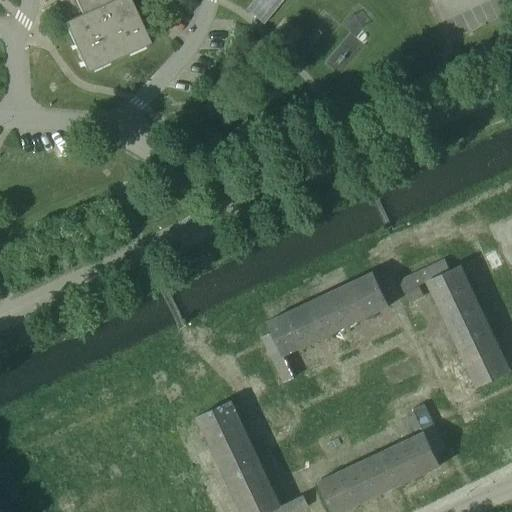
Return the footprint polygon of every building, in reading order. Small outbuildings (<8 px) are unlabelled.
[(57,0),(58,1),(59,3),(61,4),(63,5),(65,6),(67,6),(65,21),(63,21),(65,24),(86,72),(150,42),(130,0),(57,0)] [(426,282),(436,303),(470,286),(460,265),(449,271),(445,260),(399,281),(404,292),(426,282)] [(372,272),(351,282),(367,316),(388,306),(372,272)] [(351,282),(330,292),(346,326),(367,316),(351,282)] [(436,303),(446,324),(480,307),(470,286),(436,303)] [(330,292),(309,302),(325,336),(346,326),(330,292)] [(309,302),(288,312),(304,346),(325,336),(309,302)] [(446,324),(456,345),(490,328),(480,307),(446,324)] [(304,346),(288,312),(267,322),(272,332),(261,337),(283,383),(294,378),(283,356),(304,346)] [(456,345),(466,366),(500,350),(490,328),(456,345)] [(500,350),(466,366),(476,387),(510,371),(500,350)] [(197,417),(207,438),(241,422),(231,401),(197,417)] [(424,432),(402,442),(419,476),(440,466),(435,455),(445,450),(424,404),(413,409),(424,432)] [(207,438),(217,459),(251,443),(241,422),(207,438)] [(402,442),(381,452),(397,486),(419,476),(402,442)] [(217,459),(227,480),(261,464),(251,443),(217,459)] [(381,452),(360,461),(376,496),(397,486),(381,452)] [(360,461),(339,471),(355,506),(376,496),(360,461)] [(227,480),(236,501),(271,485),(261,464),(227,480)] [(341,511),(355,506),(339,471),(318,481),(332,511),(341,511)] [(271,485),(236,501),(241,511),(295,511),(308,506),(303,495),(281,506),(271,485)]
